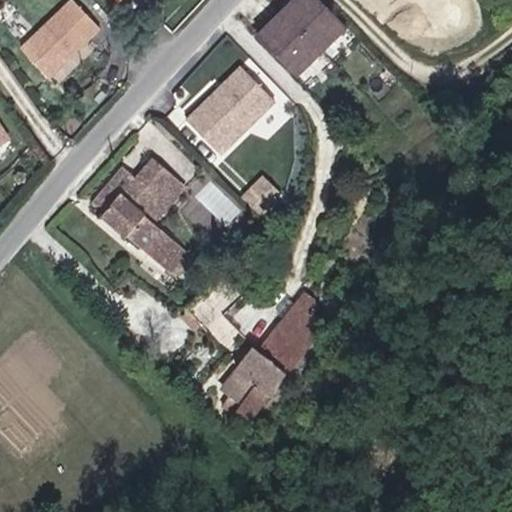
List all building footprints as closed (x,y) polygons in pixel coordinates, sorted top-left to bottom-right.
[(107,29),(80,0),(79,0),(28,48),(55,77),(107,29)] [(305,70),(353,27),(328,0),(298,0),(267,31),(305,70)] [(224,153),(278,99),(241,63),(188,118),(224,153)] [(0,149),(17,138),(0,112),(0,149)] [(189,185),(158,156),(140,176),(129,165),(96,201),(174,273),(194,252),(158,218),(189,185)] [(266,174),(246,193),(266,214),(286,195),(266,174)] [(243,293),(227,274),(189,305),(205,324),(243,293)] [(291,373),(328,328),(307,311),(317,300),(304,290),(258,346),(291,373)] [(272,397),(291,373),(258,346),(221,391),(242,407),(259,387),(272,397)]
